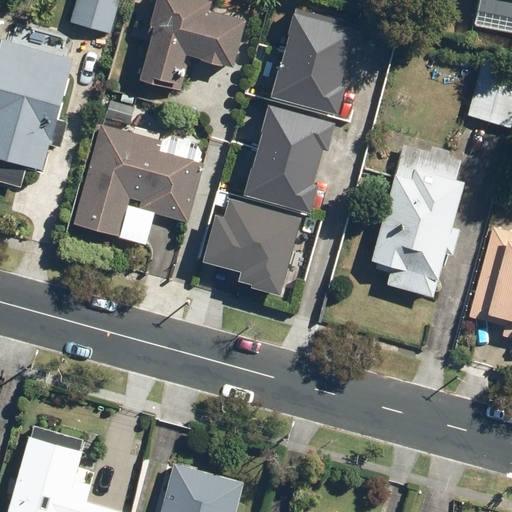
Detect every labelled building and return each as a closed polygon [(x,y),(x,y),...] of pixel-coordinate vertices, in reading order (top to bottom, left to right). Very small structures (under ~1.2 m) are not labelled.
[(76,0),(71,20),(110,32),(120,0),(76,0)] [(179,90),(188,55),(233,66),(245,19),(210,10),(212,0),(156,0),(136,79),(179,90)] [(293,0),(270,90),(339,108),(347,81),(342,79),(351,47),(356,48),(364,17),(298,0),(293,0)] [(511,0),(475,0),(471,24),(511,32),(511,0)] [(0,42),(0,179),(21,186),(28,163),(42,167),(49,144),(61,148),(69,122),(58,118),(74,59),(1,39),(0,42)] [(511,61),(483,54),(466,117),(511,129),(511,61)] [(241,187),(311,206),(318,178),(314,177),(322,144),(327,145),(336,115),(265,96),(241,187)] [(203,163),(161,152),(164,141),(100,123),(72,222),(119,235),(130,197),(142,200),(140,208),(187,221),(203,163)] [(431,145),(430,151),(403,144),(373,259),(377,260),(375,266),(389,270),(386,283),(433,295),(444,252),(453,254),(460,229),(453,227),(465,181),(457,179),(462,159),(449,156),(451,150),(431,145)] [(216,211),(204,255),(242,265),(238,277),(282,288),(302,212),(228,193),(223,213),(216,211)] [(511,337),(511,230),(492,225),(468,316),(505,326),(503,335),(511,337)] [(31,436),(28,435),(6,511),(127,511),(87,501),(95,472),(78,468),(83,450),(80,449),(83,438),(34,425),(31,436)] [(236,511),(244,481),(174,463),(160,511),(236,511)]
